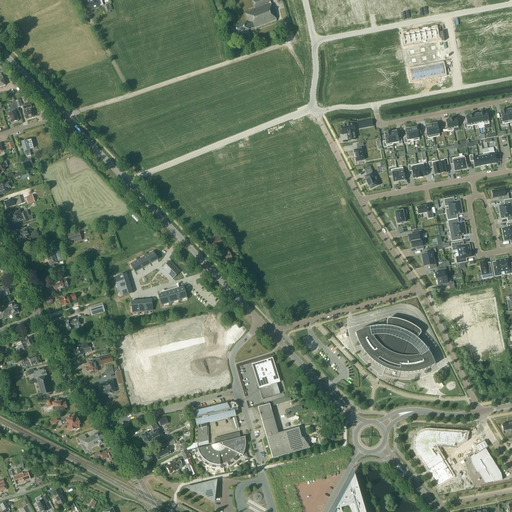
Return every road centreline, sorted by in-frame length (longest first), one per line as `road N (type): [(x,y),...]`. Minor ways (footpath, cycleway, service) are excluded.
road 1 (tertiary): [(261,323),(0,47)]
road 2 (residential): [(275,338),(289,326),(419,289)]
road 3 (residential): [(511,100),(381,124),(374,104)]
road 4 (residential): [(313,40),(447,15)]
road 5 (unclassified): [(107,426),(238,389)]
road 6 (residential): [(419,289),(478,411)]
road 7 (tertiary): [(107,426),(71,385),(38,316)]
road 8 (unclassified): [(238,389),(273,511)]
